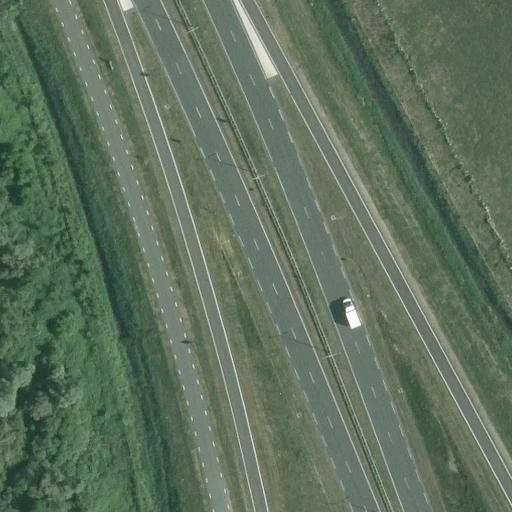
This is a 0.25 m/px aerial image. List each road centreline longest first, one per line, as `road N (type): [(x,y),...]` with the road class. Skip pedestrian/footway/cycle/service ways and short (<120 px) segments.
road 1 (trunk): [(511,494),(288,75),(229,0)]
road 2 (unclassified): [(218,511),(139,216),(60,0)]
road 3 (trunk): [(111,0),(184,215),(260,511)]
road 4 (primary): [(417,511),(259,89)]
road 5 (primary): [(197,111),(368,511)]
road 6 (trunk): [(146,0),(197,111)]
